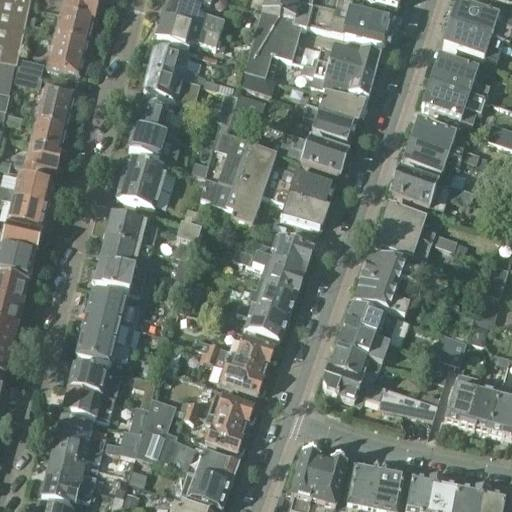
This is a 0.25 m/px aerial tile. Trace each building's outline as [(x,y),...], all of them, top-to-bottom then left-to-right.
[(0,0),(0,68),(16,72),(24,34),(27,23),(31,0),(0,0)] [(63,0),(59,19),(92,27),(94,28),(100,3),(86,0),(63,0)] [(222,0),(176,0),(176,2),(218,14),(220,14),(221,14),(222,14),(224,13),(225,12),(226,11),(226,10),(227,9),(227,8),(227,7),(227,6),(227,5),(227,4),(226,3),(226,2),(225,1),(224,1),(222,0)] [(265,0),(261,20),(291,28),(306,32),(307,33),(315,0),(265,0)] [(362,2),(397,13),(401,0),(362,0),(363,0),(362,2)] [(511,0),(483,0),(511,8),(511,0)] [(223,21),(200,14),(167,4),(162,20),(164,21),(163,25),(223,43),(229,22),(223,21)] [(511,25),(456,7),(449,28),(504,47),(511,49),(511,47),(511,25)] [(390,27),(349,17),(342,42),(383,52),(384,50),(381,49),(382,45),(386,46),(388,37),(391,29),(389,29),(390,27)] [(56,32),(53,42),(86,50),(92,27),(59,19),(56,32)] [(291,68),(300,34),(305,35),(305,34),(306,32),(291,28),(261,20),(259,25),(243,80),(265,86),(272,63),(281,65),(291,68)] [(27,23),(24,34),(40,38),(41,33),(34,31),(35,24),(27,23)] [(228,44),(223,43),(163,25),(162,29),(160,28),(159,31),(155,29),(151,42),(156,43),(155,44),(188,54),(190,48),(215,55),(216,52),(225,55),(228,44)] [(504,47),(449,28),(441,51),(497,69),(504,47)] [(86,50),(53,42),(46,74),(79,82),(86,50)] [(312,68),(373,84),(379,62),(376,61),(376,62),(334,50),(332,58),(320,55),(317,65),(313,64),(312,68)] [(200,69),(189,65),(154,55),(147,78),(195,91),(217,97),(219,87),(206,83),(196,81),(200,69)] [(19,63),(16,78),(41,84),(44,70),(19,63)] [(272,63),(265,86),(275,88),(281,65),(272,63)] [(438,63),(429,88),(485,106),(489,94),(473,88),(479,68),(463,63),(460,71),(438,63)] [(310,92),(367,107),(373,84),(312,68),(311,73),(309,72),(307,80),(313,82),(310,92)] [(0,88),(11,91),(12,89),(14,78),(15,73),(0,69),(0,88)] [(42,84),(41,84),(16,78),(14,78),(12,89),(39,96),(42,84)] [(195,91),(147,78),(141,98),(178,108),(180,98),(192,102),(195,91)] [(275,88),(265,86),(243,80),(240,91),(271,102),(275,88)] [(420,109),(422,110),(421,114),(467,130),(468,128),(472,130),(475,120),(480,122),(485,106),(429,88),(426,98),(424,97),(420,109)] [(43,94),(35,125),(66,133),(74,101),(43,94)] [(302,102),(299,112),(356,129),(363,110),(324,99),(323,101),(310,98),(308,104),(302,102)] [(0,129),(3,130),(9,101),(0,99),(0,129)] [(233,118),(258,126),(262,127),(267,111),(257,107),(238,100),(233,118)] [(141,111),(134,133),(176,145),(183,123),(141,111)] [(310,138),(348,151),(356,129),(299,112),(296,111),(293,121),(314,128),(310,138)] [(216,128),(229,132),(233,118),(219,114),(218,119),(216,128)] [(225,146),(250,154),(258,126),(233,118),(229,132),(225,146)] [(21,122),(8,119),(6,127),(19,130),(21,122)] [(60,156),(61,154),(66,133),(35,125),(29,149),(60,156)] [(411,141),(408,149),(459,166),(481,173),(484,165),(478,163),(478,162),(451,153),(455,140),(416,127),(415,129),(412,130),(410,138),(411,141)] [(511,137),(491,130),(486,146),(511,154),(511,137)] [(176,145),(134,133),(127,156),(159,165),(162,154),(188,162),(191,150),(176,145)] [(214,146),(204,143),(201,153),(212,156),(214,146)] [(260,204),(264,192),(275,162),(250,154),(225,146),(219,144),(200,215),(204,219),(249,235),(260,204)] [(285,147),(279,164),(298,170),(337,184),(345,161),(309,147),(308,149),(296,145),(294,150),(285,147)] [(61,156),(60,156),(29,149),(26,161),(18,159),(15,170),(24,173),(56,181),(61,156)] [(459,166),(408,149),(406,155),(403,157),(400,164),(402,166),(402,169),(438,182),(441,172),(456,177),(459,166)] [(264,192),(327,213),(334,193),(294,179),(298,170),(279,164),(275,162),(264,192)] [(154,215),(165,176),(127,164),(115,203),(154,215)] [(192,179),(203,182),(206,171),(195,168),(192,179)] [(429,214),(441,218),(446,204),(465,211),(470,198),(448,190),(446,195),(398,178),(390,202),(428,215),(429,214)] [(0,201),(12,205),(47,214),(48,208),(53,206),(55,199),(52,195),(52,192),(17,183),(14,195),(0,191),(0,201)] [(280,221),(319,235),(320,233),(321,234),(325,223),(323,222),(325,217),(327,213),(264,192),(260,204),(283,212),(280,221)] [(41,238),(42,232),(47,214),(12,205),(5,229),(41,238)] [(187,211),(181,230),(199,235),(204,219),(200,215),(187,211)] [(387,211),(380,233),(431,251),(455,259),(458,249),(422,237),(426,224),(387,211)] [(145,230),(111,221),(105,246),(150,257),(155,239),(143,236),(145,230)] [(219,230),(205,226),(200,242),(214,246),(219,230)] [(5,229),(0,250),(0,251),(35,260),(41,238),(5,229)] [(170,262),(179,264),(191,267),(199,235),(181,230),(179,230),(170,262)] [(423,271),(431,251),(380,233),(373,253),(423,271)] [(257,252),(254,261),(304,278),(312,256),(274,243),(270,256),(257,252)] [(150,257),(105,246),(99,268),(145,279),(150,257)] [(35,260),(0,251),(0,277),(28,285),(35,260)] [(304,278),(254,261),(236,254),(231,267),(263,277),(260,286),(297,300),(304,278)] [(511,262),(511,261),(495,257),(492,269),(509,274),(511,262)] [(362,283),(396,295),(399,286),(415,291),(420,277),(370,259),(362,283)] [(179,264),(172,286),(184,290),(191,267),(179,264)] [(145,279),(99,268),(97,276),(93,278),(91,285),(94,288),(93,291),(139,302),(145,279)] [(506,277),(491,273),(483,299),(498,304),(506,277)] [(485,280),(474,276),(469,291),(480,295),(485,280)] [(0,307),(21,313),(27,289),(0,282),(0,307)] [(396,295),(362,283),(353,305),(403,322),(408,310),(392,305),(396,295)] [(180,307),(184,290),(172,286),(167,303),(180,307)] [(240,308),(288,324),(297,300),(260,286),(258,290),(253,302),(242,298),(240,302),(228,297),(226,303),(240,308)] [(220,295),(218,300),(226,303),(228,297),(220,295)] [(125,309),(91,301),(86,322),(133,333),(143,336),(145,327),(136,324),(136,323),(122,319),(125,309)] [(21,313),(0,307),(0,330),(16,335),(21,313)] [(244,334),(280,347),(288,324),(240,308),(236,319),(248,323),(244,334)] [(386,348),(394,328),(350,312),(349,317),(347,317),(345,323),(345,326),(345,328),(344,328),(342,333),(386,348)] [(133,333),(86,322),(81,341),(128,353),(133,333)] [(0,330),(0,355),(10,358),(16,335),(0,330)] [(386,348),(342,333),(340,339),(341,339),(336,353),(335,353),(335,354),(381,370),(388,349),(386,348)] [(160,340),(154,362),(163,364),(169,342),(160,340)] [(128,353),(81,341),(75,363),(109,372),(111,363),(124,367),(128,353)] [(440,342),(432,364),(449,370),(457,373),(464,350),(440,342)] [(229,358),(226,365),(265,379),(267,371),(268,371),(269,369),(273,368),(276,361),(273,358),(274,355),(241,344),(236,360),(229,358)] [(175,358),(179,349),(170,345),(166,355),(175,358)] [(199,350),(197,355),(216,362),(219,353),(209,349),(208,353),(199,350)] [(334,360),(328,376),(371,391),(374,382),(376,383),(381,370),(335,354),(333,360),(334,360)] [(10,358),(0,355),(0,381),(4,382),(4,380),(9,381),(12,368),(8,367),(10,358)] [(213,370),(216,362),(197,355),(194,364),(213,370)] [(163,364),(154,362),(151,374),(159,377),(163,364)] [(226,365),(216,362),(213,370),(226,375),(221,390),(257,403),(258,401),(263,399),(265,393),(262,389),(263,387),(262,387),(265,379),(226,365)] [(494,370),(496,371),(507,373),(509,365),(498,363),(496,362),(494,370)] [(443,391),(449,370),(432,364),(425,385),(443,391)] [(106,381),(73,373),(67,394),(114,406),(119,387),(105,383),(106,381)] [(420,406),(371,391),(328,376),(327,375),(325,382),(326,382),(322,393),(321,393),(325,402),(326,401),(340,406),(341,410),(349,412),(352,410),(360,413),(364,401),(380,407),(378,414),(433,426),(437,412),(420,406)] [(457,434),(466,436),(479,385),(457,379),(444,429),(458,433),(457,434)] [(144,397),(152,399),(155,390),(135,384),(132,394),(144,397)] [(474,437),(488,441),(502,391),(479,385),(466,436),(473,438),(474,437)] [(501,445),(510,448),(511,438),(511,393),(502,391),(488,441),(501,444),(501,445)] [(114,406),(67,394),(62,418),(95,426),(95,424),(108,428),(114,406)] [(422,399),(420,406),(437,412),(439,404),(422,399)] [(215,401),(207,423),(244,436),(247,430),(248,430),(248,428),(253,427),(255,420),(252,416),(253,414),(215,401)] [(135,466),(163,475),(173,447),(175,447),(182,426),(185,418),(177,416),(150,406),(148,413),(148,415),(144,431),(141,442),(135,466)] [(185,418),(194,422),(198,413),(180,407),(177,416),(185,418)] [(141,442),(144,431),(148,415),(136,412),(128,435),(127,435),(126,438),(141,442)] [(185,418),(182,426),(192,429),(194,422),(185,418)] [(204,450),(237,461),(237,459),(242,458),(244,451),(241,447),(242,445),(241,445),(244,436),(207,423),(204,434),(209,435),(204,450)] [(93,433),(60,425),(54,447),(100,458),(135,466),(141,442),(126,438),(123,437),(119,452),(104,449),(105,446),(90,442),(93,433)] [(100,458),(54,447),(50,466),(81,474),(83,466),(97,470),(100,458)] [(175,447),(173,447),(163,475),(185,482),(228,497),(237,471),(194,456),(175,447)] [(308,511),(322,468),(319,467),(319,466),(301,462),(290,503),(292,504),(290,511),(308,511)] [(83,474),(81,474),(50,466),(45,484),(90,496),(93,484),(81,481),(83,474)] [(335,511),(346,473),(330,469),(329,470),(322,468),(308,511),(335,511)] [(371,511),(378,480),(372,478),(372,480),(354,476),(346,511),(371,511)] [(143,492),(147,481),(133,477),(130,488),(143,492)] [(371,511),(397,511),(403,486),(385,482),(385,481),(378,480),(371,511)] [(178,504),(201,511),(222,511),(228,497),(185,482),(178,504)] [(90,496),(45,484),(40,504),(72,511),(73,511),(75,505),(87,508),(90,496)] [(430,511),(435,492),(429,490),(429,492),(411,488),(406,511),(430,511)] [(454,511),(457,497),(441,494),(441,493),(435,492),(430,511),(454,511)] [(116,493),(113,502),(123,505),(126,496),(116,493)] [(478,511),(480,501),(474,500),(474,501),(457,497),(454,511),(478,511)] [(279,500),(275,510),(280,511),(284,502),(279,500)] [(487,503),(480,501),(478,511),(503,511),(504,507),(487,504),(487,503)] [(113,502),(110,511),(121,511),(123,505),(113,502)]
